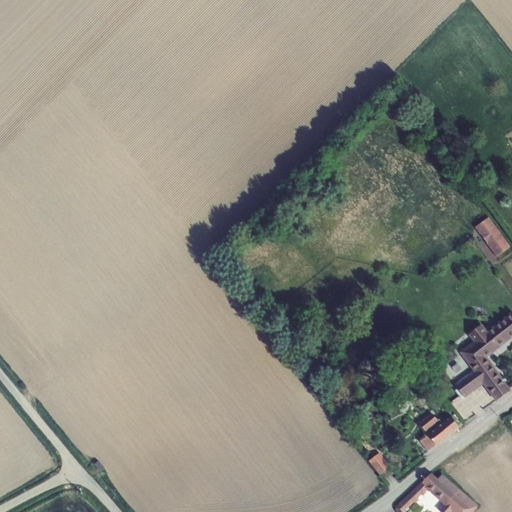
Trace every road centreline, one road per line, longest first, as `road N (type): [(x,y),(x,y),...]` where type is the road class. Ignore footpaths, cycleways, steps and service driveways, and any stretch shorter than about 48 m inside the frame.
road 1 (unclassified): [(511,399),(370,511)]
road 2 (residential): [(78,469),(0,373)]
